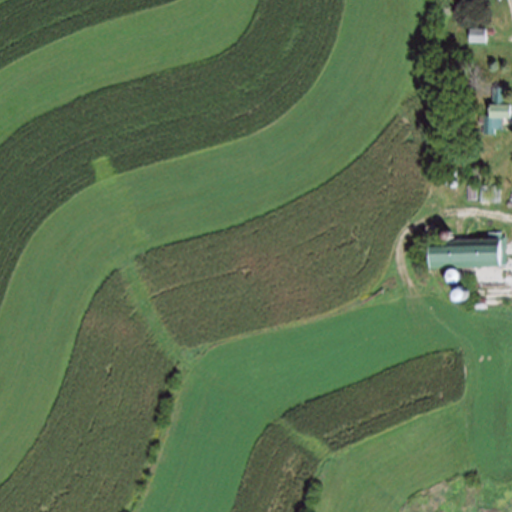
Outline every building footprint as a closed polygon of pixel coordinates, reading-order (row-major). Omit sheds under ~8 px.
[(488,26),(487,41),(472,41),(472,26),(488,26)] [(509,84),(509,99),(511,99),(511,117),(504,117),(504,126),(497,126),(497,131),(487,131),(487,115),(491,115),(491,100),(494,100),(494,84),(509,84)] [(479,182),(479,196),(470,197),(469,183),(479,182)] [(502,182),(502,199),(493,200),(492,183),(502,182)] [(489,183),(490,198),(483,199),(482,183),(489,183)] [(508,264),(507,234),(503,234),(503,230),(490,230),(490,235),(430,237),(430,266),(508,264)]
